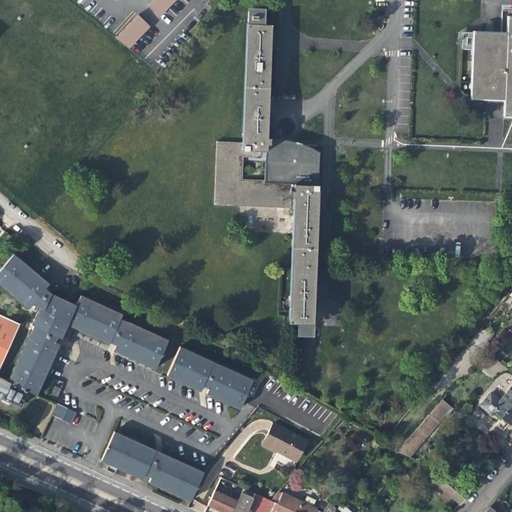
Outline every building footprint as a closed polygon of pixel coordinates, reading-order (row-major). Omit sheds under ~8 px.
[(152,0),(149,4),(162,16),(177,0),(152,0)] [(267,135),(272,23),(261,22),(261,6),(245,6),(239,141),(216,140),(214,205),(291,208),(286,321),(292,322),(294,334),(311,335),(312,323),(313,319),(317,146),(307,145),(295,139),(270,138),(267,135)] [(140,15),(117,37),(131,47),(150,27),(140,15)] [(485,99),(503,100),(503,115),(511,114),(511,15),(506,15),(505,31),(472,30),(471,56),(469,99),(485,99)] [(19,253),(0,272),(0,279),(29,307),(51,285),(19,253)] [(33,326),(31,330),(53,340),(56,342),(57,340),(58,338),(63,340),(69,326),(78,309),(52,297),(46,291),(29,308),(37,307),(31,325),(33,326)] [(123,319),(82,299),(69,327),(110,347),(111,345),(116,348),(127,326),(121,323),(123,319)] [(0,363),(19,324),(0,314),(0,363)] [(129,321),(129,322),(127,326),(116,350),(157,370),(170,341),(129,321)] [(6,381),(26,390),(36,395),(60,346),(55,343),(56,342),(53,340),(31,330),(31,332),(30,331),(6,381)] [(498,341),(495,338),(486,347),(493,354),(500,347),(496,343),(498,341)] [(166,380),(187,390),(189,386),(195,389),(206,365),(201,362),(180,351),(166,380)] [(248,385),(206,366),(193,393),(235,413),(248,385)] [(19,406),(26,390),(6,381),(0,377),(0,396),(2,398),(2,401),(8,404),(10,402),(19,406)] [(55,388),(50,399),(55,401),(60,390),(55,388)] [(504,401),(499,398),(490,391),(478,404),(487,412),(489,409),(501,419),(509,425),(511,421),(511,391),(504,401)] [(440,400),(397,451),(407,456),(441,414),(447,406),(440,400)] [(51,417),(62,422),(67,411),(56,405),(54,410),(51,417)] [(280,451),(295,459),(305,439),(272,422),(261,444),(273,450),(274,448),(280,451)] [(151,476),(161,453),(158,451),(154,450),(134,440),(118,433),(113,431),(100,459),(110,463),(122,468),(128,472),(142,478),(145,473),(151,476)] [(204,470),(161,453),(149,481),(184,498),(204,470)] [(473,485),(448,475),(441,484),(451,494),(460,503),(473,485)] [(252,498),(254,494),(244,489),(241,493),(252,498)] [(245,511),(252,498),(241,493),(237,503),(227,499),(228,497),(215,490),(208,505),(221,511),(223,511),(245,511)] [(320,511),(316,510),(317,508),(313,506),(315,501),(306,496),(303,502),(282,492),(277,503),(274,502),(274,503),(254,494),(252,498),(245,511),(320,511)] [(349,511),(340,504),(336,509),(329,503),(321,511),(349,511)]
